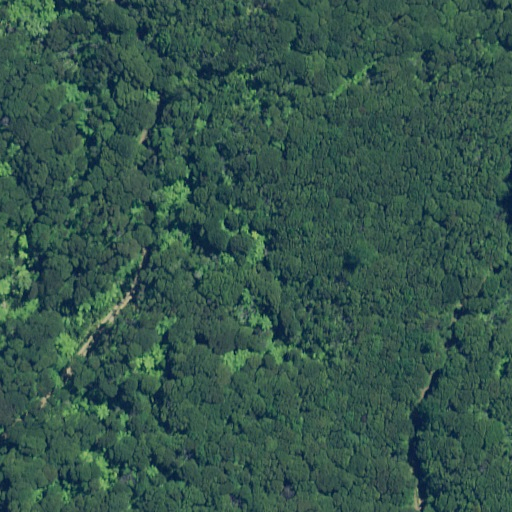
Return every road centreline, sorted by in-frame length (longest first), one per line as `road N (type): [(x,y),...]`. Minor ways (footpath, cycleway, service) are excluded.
road 1 (track): [(0,435),(66,363),(143,258),(142,110),(119,0)]
road 2 (track): [(423,511),(411,430),(453,321),(502,253),(511,180)]
